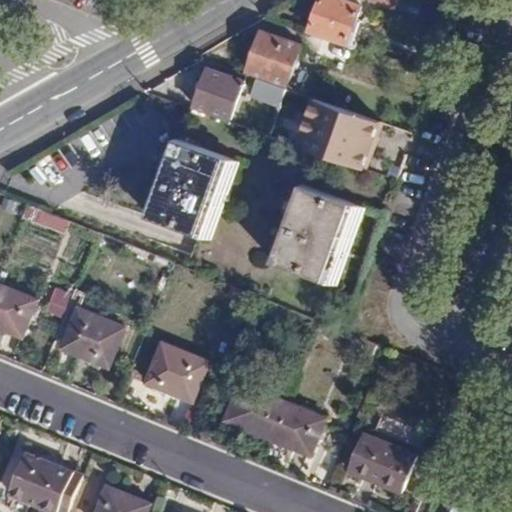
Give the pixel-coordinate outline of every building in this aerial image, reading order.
[(369,3),(360,0),(326,0),(318,26),(355,40),(369,3)] [(367,0),(367,1),(393,9),(396,0),(367,0)] [(267,31),(254,68),(294,83),(307,46),(267,31)] [(364,53),(331,40),(328,52),(360,64),(364,53)] [(241,80),(206,66),(193,102),(228,114),(241,80)] [(282,83),(256,75),(250,92),(275,101),(282,83)] [(363,170),(380,123),(313,99),(296,146),(363,170)] [(224,160),(173,141),(145,217),(197,236),(224,160)] [(352,205),(302,187),(274,265),(324,283),(352,205)] [(39,301),(0,285),(0,327),(24,337),(39,301)] [(62,317),(71,292),(55,287),(46,311),(62,317)] [(126,332),(80,312),(65,349),(110,368),(126,332)] [(210,366),(164,346),(148,383),(195,403),(210,366)] [(270,438),(285,402),(243,385),(228,420),(270,438)] [(329,420),(285,402),(270,438),(314,456),(329,420)] [(417,450),(374,432),(358,471),(401,489),(417,450)] [(76,472),(35,454),(19,490),(60,508),(76,472)] [(149,511),(154,503),(112,486),(101,511),(149,511)]
